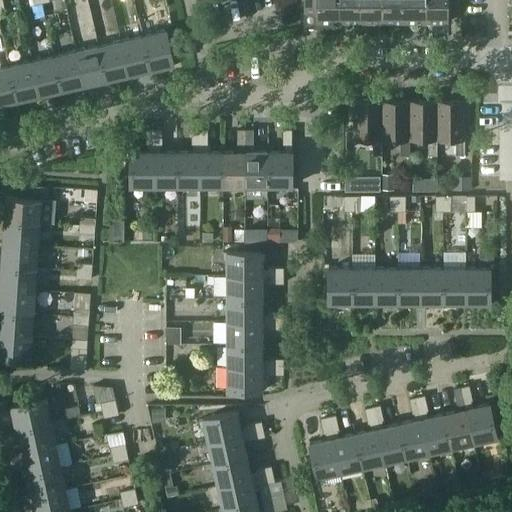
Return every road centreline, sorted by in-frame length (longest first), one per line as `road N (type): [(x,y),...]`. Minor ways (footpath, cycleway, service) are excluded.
road 1 (residential): [(301,511),(280,408),(511,356)]
road 2 (residential): [(308,96),(309,58),(492,57)]
road 3 (residential): [(0,153),(65,124),(207,97)]
